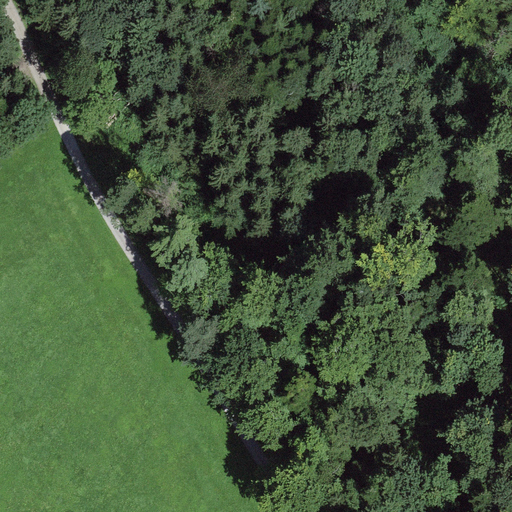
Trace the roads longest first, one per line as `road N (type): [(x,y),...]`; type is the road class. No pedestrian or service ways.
road 1 (track): [(302,511),(131,252),(67,137),(7,0)]
road 2 (track): [(511,432),(386,377),(310,333),(236,280),(128,166),(67,137)]
